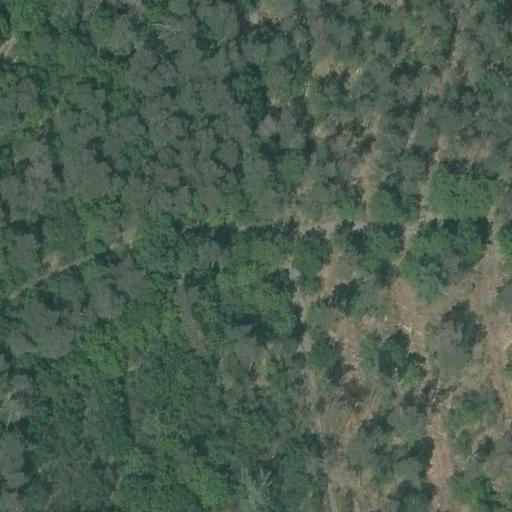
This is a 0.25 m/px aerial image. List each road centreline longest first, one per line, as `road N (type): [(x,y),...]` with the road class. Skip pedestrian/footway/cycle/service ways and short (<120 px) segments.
road 1 (track): [(0,319),(132,262),(211,247),(303,243)]
road 2 (track): [(343,511),(303,243)]
road 3 (track): [(303,243),(229,0)]
road 4 (track): [(303,243),(511,243)]
